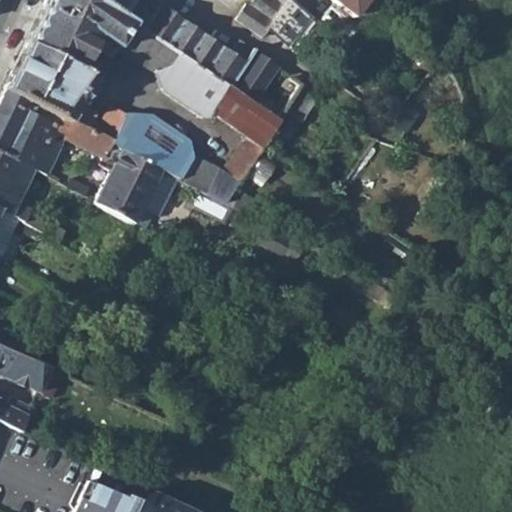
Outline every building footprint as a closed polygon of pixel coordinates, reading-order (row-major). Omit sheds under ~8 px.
[(262,142),(276,120),(95,0),(44,0),(42,5),(2,88),(105,142),(120,149),(159,170),(176,179),(223,203),(265,144),(262,142)] [(95,0),(276,120),(283,110),(297,88),(299,85),(237,40),(227,55),(146,0),(137,0),(131,9),(119,4),(121,0),(95,0)] [(250,0),(247,5),(245,3),(234,19),(259,38),(265,30),(286,46),(309,16),(290,0),(250,0)] [(320,0),(343,17),(357,0),(320,0)] [(0,155),(32,172),(33,172),(44,177),(44,178),(60,140),(97,158),(105,142),(2,88),(0,93),(0,155)] [(304,124),(318,102),(297,88),(283,110),(304,124)] [(105,142),(97,158),(112,165),(120,149),(105,142)] [(112,165),(95,197),(85,192),(81,198),(131,226),(137,213),(155,179),(159,170),(120,149),(112,165)] [(0,155),(0,212),(17,220),(23,223),(23,224),(29,213),(17,206),(33,172),(32,172),(0,155)] [(176,179),(159,170),(155,179),(172,187),(176,179)] [(255,199),(243,192),(234,209),(260,211),(255,199)] [(0,234),(6,222),(15,226),(17,220),(0,212),(0,234)] [(58,244),(64,233),(29,213),(23,224),(58,244)] [(141,231),(147,218),(137,213),(131,226),(141,231)] [(0,375),(35,391),(45,368),(0,347),(0,375)] [(34,392),(45,397),(56,372),(45,368),(35,391),(34,392)] [(0,404),(0,421),(18,430),(29,405),(8,395),(6,400),(3,406),(0,404)] [(138,511),(81,487),(69,511),(138,511)] [(181,511),(147,496),(138,511),(181,511)]
